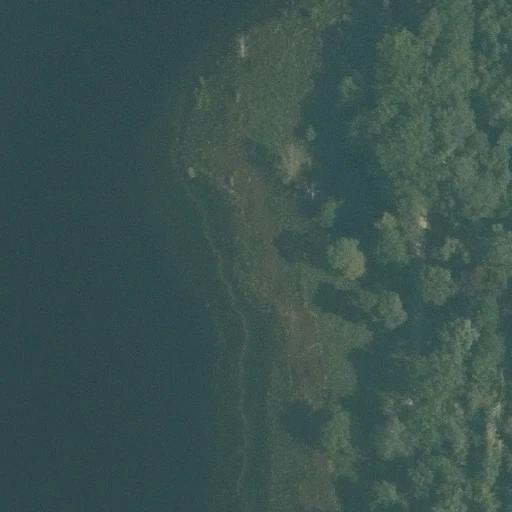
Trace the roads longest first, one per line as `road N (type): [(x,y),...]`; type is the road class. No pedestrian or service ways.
road 1 (unknown): [(461,511),(453,250),(475,49),(466,0)]
road 2 (track): [(419,0),(423,163),(406,511)]
